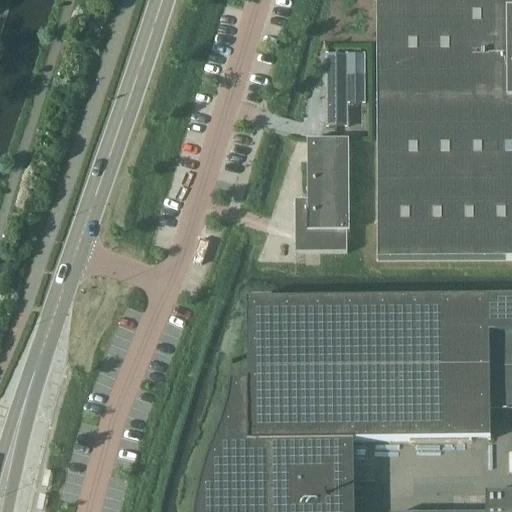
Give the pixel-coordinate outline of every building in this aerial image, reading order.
[(511,0),(377,0),(378,261),(511,259),(511,0)] [(348,54),(328,54),(328,124),(348,124),(348,102),(365,102),(365,70),(348,70),(348,54)] [(308,200),(296,200),(296,211),(296,218),(296,245),(296,253),(368,253),(368,140),(327,140),(308,140),(308,154),(308,162),(308,200)] [(490,412),(511,411),(511,297),(249,300),(248,381),(230,381),(229,390),(228,396),(226,402),(225,408),(224,414),(222,419),(220,425),(218,431),(216,436),(214,442),(211,447),(209,453),(206,459),(204,465),(203,472),(201,478),(199,484),(198,490),(196,497),(195,503),(194,510),(194,511),(331,511),(331,443),(354,443),(354,441),(491,440),(490,412)] [(48,490),(51,474),(45,473),(41,489),(48,490)] [(511,511),(511,495),(486,496),(486,511),(511,511)] [(43,511),(46,498),(40,496),(36,511),(43,511)]
